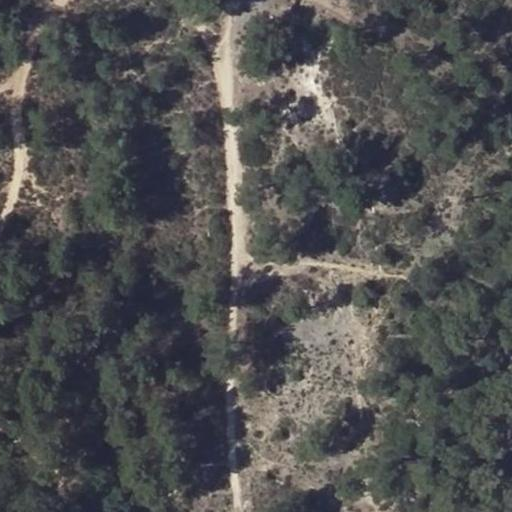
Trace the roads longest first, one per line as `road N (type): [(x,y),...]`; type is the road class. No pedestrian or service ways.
road 1 (track): [(239,511),(225,378),(226,48),(175,0)]
road 2 (track): [(0,215),(17,184),(16,78),(29,30),(52,0)]
